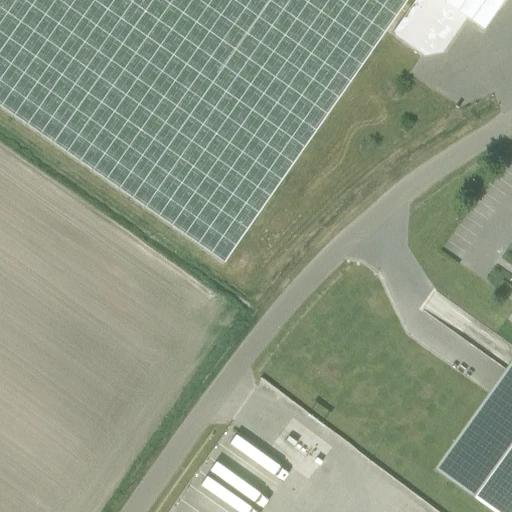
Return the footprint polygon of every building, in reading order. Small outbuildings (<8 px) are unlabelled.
[(0,0),(0,108),(222,263),(405,0),(0,0)] [(413,0),(390,34),(422,57),(440,54),(465,18),(482,30),(503,0),(413,0)] [(511,511),(511,363),(435,471),(493,511),(511,511)] [(224,432),(173,511),(254,511),(282,468),(224,432)] [(425,511),(410,501),(402,511),(425,511)]
